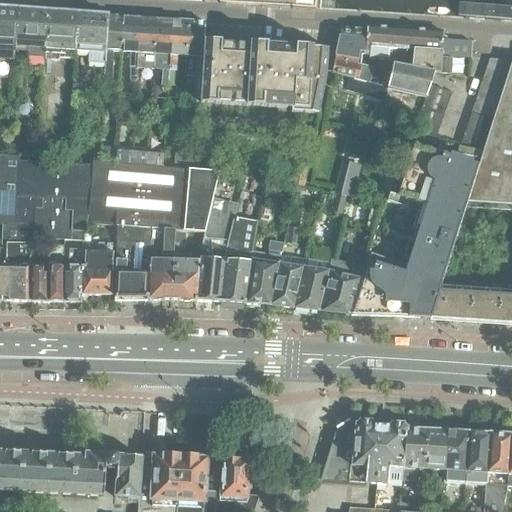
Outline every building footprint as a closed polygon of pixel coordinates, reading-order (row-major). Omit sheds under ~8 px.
[(511,8),(460,4),(458,17),(511,21),(511,8)] [(0,8),(0,47),(16,48),(17,10),(0,8)] [(47,12),(17,10),(16,48),(28,49),(28,58),(44,60),(45,56),(47,12)] [(75,50),(78,14),(47,12),(45,56),(75,58),(75,50)] [(105,63),(107,17),(107,16),(78,14),(75,50),(89,51),(88,65),(105,66),(105,63)] [(107,17),(105,63),(105,66),(104,93),(113,93),(114,64),(113,64),(113,53),(122,53),(124,18),(107,17)] [(124,18),(122,53),(130,54),(129,65),(131,66),(130,79),(137,79),(137,70),(140,19),(124,18)] [(140,19),(137,70),(153,71),(156,20),(140,19)] [(156,20),(153,71),(161,71),(161,87),(168,87),(172,21),(156,20)] [(186,58),(189,22),(172,21),(168,87),(176,88),(178,57),(186,58)] [(189,22),(186,58),(203,59),(205,23),(189,22)] [(368,27),(367,31),(366,47),(370,48),(368,56),(367,66),(374,67),(375,57),(387,58),(388,50),(397,51),(399,30),(368,27)] [(368,56),(370,48),(366,47),(367,31),(341,29),(336,59),(359,64),(361,53),(363,53),(363,55),(368,56)] [(451,75),(452,59),(452,58),(442,57),(443,41),(444,33),(399,30),(397,51),(414,52),(412,68),(394,64),(388,91),(400,94),(422,99),(426,100),(427,97),(432,86),(437,74),(439,75),(451,75)] [(327,79),(329,49),(314,48),(297,47),(268,45),(251,44),(250,44),(222,42),(205,40),(201,104),(246,108),(246,107),(292,111),(292,113),(320,115),(327,79)] [(473,43),(472,43),(443,41),(442,57),(452,58),(471,59),(473,43)] [(366,83),(369,67),(366,66),(359,64),(336,59),(333,74),(366,83)] [(494,84),(501,61),(490,60),(483,81),(494,84)] [(505,88),(511,64),(511,61),(501,61),(494,84),(505,88)] [(511,64),(505,88),(501,99),(497,111),(494,122),(490,133),(486,145),(484,152),(471,193),(511,204),(511,64)] [(79,84),(72,80),(72,92),(89,93),(89,87),(84,86),(79,84)] [(505,88),(494,84),(483,81),(479,92),(501,99),(505,88)] [(453,94),(432,86),(427,97),(448,106),(453,94)] [(497,111),(501,99),(479,92),(475,103),(497,111)] [(444,118),(448,106),(427,97),(426,100),(422,109),(444,118)] [(494,122),(497,111),(475,103),(471,115),(494,122)] [(439,130),(444,118),(422,109),(418,121),(439,130)] [(490,133),(494,122),(471,115),(467,126),(490,133)] [(435,142),(439,130),(418,121),(411,137),(435,142)] [(486,145),(490,133),(467,126),(463,138),(486,145)] [(180,152),(180,138),(167,137),(166,151),(180,152)] [(471,193),(484,152),(460,147),(435,142),(411,137),(409,137),(389,194),(387,201),(408,208),(410,201),(426,206),(419,230),(412,228),(408,240),(414,242),(404,273),(388,268),(391,261),(370,254),(367,262),(369,262),(366,270),(351,316),(351,317),(394,318),(430,321),(438,296),(471,193)] [(39,158),(40,139),(8,138),(7,156),(20,157),(39,158)] [(484,152),(486,145),(463,138),(460,147),(484,152)] [(43,144),(43,156),(63,157),(63,145),(43,144)] [(131,165),(132,149),(117,147),(116,164),(131,165)] [(115,163),(116,149),(100,148),(100,161),(115,163)] [(147,167),(148,150),(132,149),(131,165),(147,167)] [(162,151),(148,150),(147,167),(161,168),(162,151)] [(288,153),(286,163),(293,164),(308,167),(310,157),(294,154),(288,153)] [(175,154),(175,168),(193,169),(194,155),(175,154)] [(57,195),(90,197),(92,166),(20,162),(20,157),(7,156),(0,155),(0,226),(2,226),(1,243),(31,244),(32,244),(33,240),(33,210),(41,210),(41,204),(57,205),(57,195)] [(116,164),(94,162),(88,225),(117,228),(115,297),(116,297),(116,303),(145,303),(154,230),(175,231),(179,232),(187,233),(205,234),(214,199),(220,173),(198,171),(189,170),(161,168),(147,167),(131,165),(116,164)] [(89,207),(90,197),(57,195),(57,205),(41,204),(41,210),(33,210),(33,240),(84,243),(84,233),(85,233),(86,225),(89,207)] [(346,198),(336,195),(335,195),(329,216),(340,219),(346,198)] [(198,280),(196,303),(220,304),(227,252),(235,217),(238,204),(214,199),(205,234),(202,251),(201,251),(200,262),(196,277),(196,280),(198,280)] [(248,279),(253,253),(258,222),(235,217),(227,252),(220,304),(246,306),(249,279),(248,279)] [(171,302),(172,260),(175,231),(154,230),(145,303),(147,303),(147,301),(171,302)] [(172,260),(171,302),(196,303),(198,280),(196,280),(196,277),(200,262),(184,261),(187,233),(179,232),(175,231),(172,260)] [(288,233),(286,244),(294,245),(295,234),(288,233)] [(64,268),(64,267),(65,243),(52,242),(51,275),(47,275),(47,304),(64,305),(64,268)] [(30,305),(30,304),(30,267),(31,244),(1,243),(1,249),(0,249),(0,251),(6,251),(5,260),(4,260),(4,267),(5,303),(10,303),(10,304),(30,305)] [(84,267),(82,297),(112,297),(113,245),(99,243),(98,247),(85,246),(86,252),(84,267)] [(269,307),(281,256),(284,246),(270,244),(268,253),(269,253),(269,255),(253,253),(248,279),(249,279),(246,306),(269,307)] [(68,267),(64,267),(64,268),(64,305),(81,305),(82,298),(84,267),(85,253),(78,247),(69,246),(68,267)] [(281,256),(269,307),(294,310),(306,260),(290,257),(281,256)] [(331,264),(306,260),(294,310),(318,312),(330,265),(331,264)] [(350,269),(331,264),(330,265),(318,312),(351,316),(366,270),(351,266),(350,269)] [(47,304),(47,275),(43,275),(44,268),(30,267),(30,304),(47,304)] [(511,302),(438,296),(430,321),(511,326),(511,302)] [(377,486),(382,427),(375,427),(372,423),(361,422),(357,425),(347,425),(338,430),(322,481),(366,485),(377,486)] [(382,427),(377,486),(388,487),(389,482),(402,483),(406,430),(407,430),(408,429),(404,425),(393,424),(390,428),(382,427)] [(406,430),(402,483),(423,484),(424,472),(428,431),(407,430),(406,430)] [(449,433),(428,431),(424,472),(434,472),(433,488),(442,489),(443,488),(447,488),(447,484),(445,484),(449,433)] [(469,434),(449,433),(445,484),(447,484),(447,488),(443,488),(442,489),(442,496),(444,497),(445,493),(456,494),(457,484),(466,485),(467,481),(465,481),(470,434),(469,434)] [(490,436),(470,434),(465,481),(467,481),(466,485),(486,486),(487,487),(490,436)] [(486,486),(485,510),(484,511),(503,511),(504,506),(510,506),(511,498),(511,494),(507,494),(508,488),(511,441),(511,436),(490,435),(490,436),(487,487),(486,486)] [(141,458),(106,455),(85,454),(85,457),(0,452),(0,492),(104,498),(105,470),(116,471),(114,499),(139,500),(141,458)] [(177,509),(180,458),(176,454),(168,454),(164,458),(155,458),(143,457),(138,511),(178,511),(178,509),(177,509)] [(182,458),(180,458),(177,509),(178,509),(203,511),(202,511),(215,511),(216,501),(217,492),(219,466),(207,465),(207,460),(198,459),(194,455),(186,455),(182,458)] [(223,466),(219,466),(217,492),(216,501),(235,502),(234,511),(251,511),(256,499),(247,498),(247,489),(250,489),(251,474),(254,475),(256,468),(254,461),(240,460),(240,459),(223,458),(223,466)]
